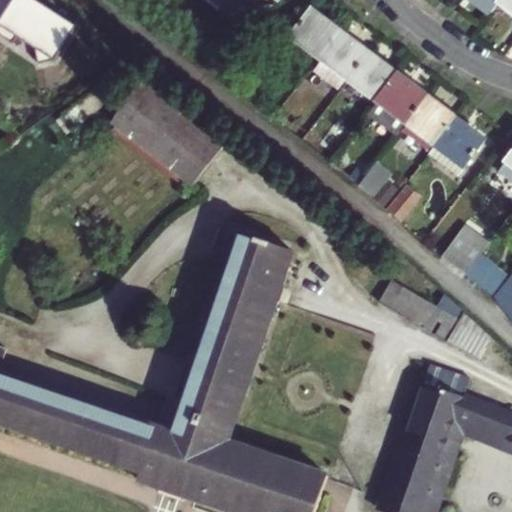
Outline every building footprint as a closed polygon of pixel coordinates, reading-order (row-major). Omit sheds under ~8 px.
[(17,38),(35,50),(38,65),(54,61),(55,62),(77,27),(34,0),(0,0),(0,37),(13,45),(17,38)] [(223,0),(218,7),(230,17),(242,0),(223,0)] [(252,0),(242,0),(230,17),(242,25),(259,5),(252,0)] [(499,0),(474,0),(490,12),(499,0)] [(511,0),(500,0),(511,8),(511,0)] [(321,55),(339,31),(311,9),(284,45),(313,67),(321,55)] [(339,31),(321,55),(350,77),(368,52),(339,31)] [(379,99),(397,74),(368,52),(350,77),(379,99)] [(264,64),(255,57),(236,82),(245,89),(264,64)] [(402,128),(426,96),(397,74),(379,99),(373,106),(402,128)] [(144,82),(112,121),(193,184),(224,145),(144,82)] [(75,126),(98,109),(110,100),(101,87),(85,99),(66,113),(75,126)] [(426,96),(402,128),(430,150),(455,118),(426,96)] [(75,126),(66,113),(57,119),(67,132),(75,126)] [(484,140),(455,118),(430,150),(428,153),(457,175),(484,140)] [(330,154),(340,141),(328,133),(318,144),(330,154)] [(379,160),(364,184),(379,194),(394,170),(379,160)] [(389,209),(402,220),(422,197),(409,186),(389,209)] [(441,255),(466,274),(473,264),(479,257),(481,254),(488,245),(464,226),(441,255)] [(0,422),(141,471),(138,479),(156,485),(159,477),(192,487),(189,497),(233,511),(315,511),(322,493),(328,476),(228,441),(293,251),(241,232),(173,430),(0,370),(0,368),(7,347),(0,344),(0,422)] [(473,264),(466,274),(494,296),(509,277),(481,254),(479,257),(473,264)] [(511,279),(509,277),(494,296),(510,308),(511,305),(511,279)] [(411,321),(423,328),(434,335),(446,342),(447,341),(459,320),(447,314),(436,307),(425,300),(413,294),(403,287),(392,281),(378,302),(389,309),(400,315),(411,321)] [(459,320),(447,341),(479,359),(492,337),(464,312),(459,320)] [(511,511),(511,415),(464,396),(470,377),(430,364),(378,511),(511,511)] [(159,477),(156,485),(189,497),(192,487),(159,477)]
